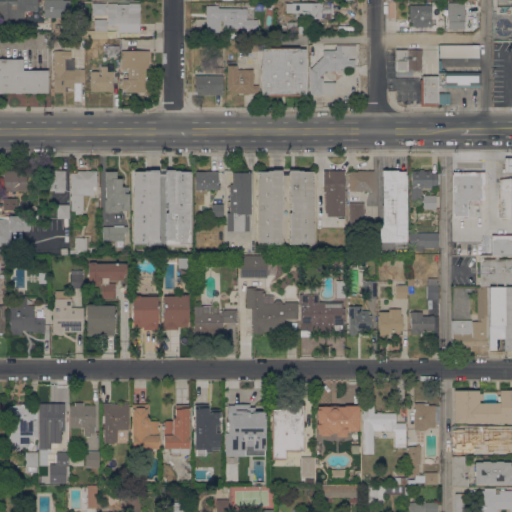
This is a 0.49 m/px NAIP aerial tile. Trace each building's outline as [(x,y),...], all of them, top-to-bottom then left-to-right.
[(0,20),(0,0),(15,0),(16,5),(19,5),(19,20),(0,20)] [(69,0),(69,17),(44,16),(44,0),(69,0)] [(462,0),(462,3),(464,3),(464,28),(448,29),(448,13),(450,13),(450,8),(446,8),(446,4),(450,4),(450,2),(452,2),(452,0),(462,0)] [(285,3),(321,3),(321,2),(329,2),(329,3),(332,3),(332,8),(333,8),(333,18),(330,18),(330,19),(321,19),(321,18),(304,19),(304,33),(287,33),(287,22),(295,22),(294,13),(285,13),(285,3)] [(106,38),(94,38),(94,20),(107,20),(107,15),(106,15),(106,10),(105,10),(105,15),(92,15),(92,3),(105,3),(105,7),(106,7),(106,3),(139,3),(139,13),(140,13),(140,22),(139,22),(139,32),(120,32),(120,25),(107,25),(107,24),(106,24),(106,33),(106,38)] [(221,5),(221,8),(246,8),(246,13),(247,13),(247,19),(257,20),(257,30),(240,30),(240,28),(224,28),(224,26),(222,26),(222,19),(205,19),(206,5),(221,5)] [(431,5),(431,14),(426,14),(426,19),(431,19),(431,22),(432,22),(432,24),(431,24),(431,27),(411,26),(411,21),(409,21),(409,5),(431,5)] [(75,40),(83,40),(83,49),(76,49),(75,45),(75,40)] [(106,44),(118,44),(118,56),(106,56),(106,45),(106,44)] [(319,76),(319,77),(323,77),(323,82),(335,82),(335,94),(309,95),(309,68),(322,56),(322,50),(336,50),(336,45),(356,45),(356,56),(348,56),(348,59),(354,59),(354,67),(345,67),(345,68),(341,68),(341,67),(340,67),(340,71),(325,71),(319,76)] [(478,55),(478,57),(438,57),(438,45),(478,45),(478,49),(478,55)] [(261,49),(268,49),(268,46),(299,47),(299,49),(305,49),(305,94),(298,94),(298,96),(268,96),(268,95),(261,95),(261,49)] [(395,73),(395,50),(423,49),(423,52),(422,52),(422,56),(421,56),(421,66),(423,66),(423,68),(421,68),(421,70),(414,70),(414,72),(412,72),(412,70),(406,70),(406,73),(395,73)] [(120,50),(148,50),(148,77),(146,77),(146,92),(125,92),(125,89),(122,89),(122,79),(127,79),(127,69),(123,69),(123,70),(121,70),(121,68),(120,68),(120,50)] [(53,51),(70,51),(70,59),(65,60),(65,69),(84,69),(84,82),(73,83),(73,88),(69,88),(69,89),(66,89),(66,92),(53,92),(53,51)] [(0,59),(22,59),(22,70),(47,70),(47,92),(35,92),(35,93),(31,93),(31,92),(21,92),(21,94),(15,94),(15,93),(3,92),(3,94),(0,94),(0,59)] [(235,93),(235,90),(227,90),(227,65),(237,65),(237,69),(253,69),(252,85),(258,85),(258,93),(235,93)] [(90,91),(90,71),(98,71),(98,76),(101,76),(101,66),(106,66),(106,71),(112,71),(112,91),(90,91)] [(436,71),(478,71),(478,86),(436,86),(436,75),(436,71)] [(194,94),(194,75),(222,75),(222,95),(194,94)] [(436,103),(436,105),(418,105),(418,79),(420,79),(420,75),(436,75),(436,86),(436,92),(436,103)] [(436,92),(447,92),(448,103),(436,103),(436,92)] [(511,158),(511,172),(503,172),(504,158),(511,158)] [(423,208),(423,200),(411,200),(411,171),(419,171),(419,169),(423,169),(423,171),(431,171),(431,173),(437,173),(437,185),(431,185),(431,187),(420,187),(420,197),(423,197),(423,195),(436,195),(436,208),(423,208)] [(190,244),(165,244),(165,175),(158,175),(158,244),(133,244),(133,171),(144,171),(144,170),(149,170),(158,170),(158,172),(165,172),(165,170),(174,170),(179,170),(179,171),(190,171),(190,244)] [(313,244),(257,244),(257,171),(267,171),(267,170),(272,170),(298,170),(302,170),(302,171),(313,171),(313,244)] [(323,191),(323,182),(317,182),(316,171),(329,170),(330,174),(343,174),(344,191),(323,191)] [(406,242),(379,242),(379,224),(382,224),(382,176),(381,176),(381,170),(397,170),(397,171),(405,171),(405,175),(406,175),(406,242)] [(26,171),(26,191),(3,190),(3,171),(26,171)] [(65,190),(63,190),(63,192),(54,192),(54,190),(41,190),(40,171),(65,171),(65,190)] [(96,171),(96,187),(95,187),(95,190),(93,190),(93,195),(83,195),(82,211),(81,211),(81,214),(75,214),(75,211),(70,211),(70,200),(69,200),(69,196),(70,196),(70,192),(69,192),(69,188),(70,188),(70,171),(96,171)] [(104,199),(105,199),(105,183),(104,183),(104,171),(116,171),(116,178),(124,178),(124,193),(128,193),(128,210),(117,210),(117,212),(104,212),(104,199)] [(195,189),(195,171),(217,171),(217,185),(219,185),(219,189),(195,189)] [(250,214),(248,214),(248,231),(225,231),(225,213),(229,213),(229,206),(227,206),(227,201),(229,201),(229,191),(227,191),(227,187),(229,187),(229,184),(231,184),(231,172),(236,172),(236,171),(241,171),(241,172),(250,172),(250,214)] [(373,191),(349,191),(349,171),(357,171),(373,171),(373,191)] [(483,200),(482,172),(450,173),(451,216),(466,216),(466,200),(483,200)] [(511,219),(510,220),(499,219),(499,179),(510,178),(511,178),(511,219)] [(17,198),(16,209),(9,209),(9,212),(3,212),(3,209),(2,209),(2,198),(17,198)] [(349,203),(363,203),(363,210),(364,210),(364,214),(363,214),(363,219),(364,219),(364,222),(363,222),(363,233),(349,234),(349,203)] [(61,218),(61,220),(57,220),(57,218),(40,218),(40,208),(56,208),(56,204),(69,205),(69,218),(61,218)] [(222,204),(222,216),(211,216),(211,204),(222,204)] [(0,244),(0,219),(7,219),(7,216),(8,216),(29,215),(29,231),(10,231),(10,244),(0,244)] [(127,226),(127,233),(123,233),(123,240),(121,240),(121,246),(113,246),(113,240),(102,240),(102,226),(127,226)] [(423,251),(415,251),(415,247),(409,247),(409,232),(438,232),(438,247),(423,247),(423,251)] [(88,237),(88,243),(89,243),(90,245),(88,245),(88,248),(90,248),(90,251),(87,251),(87,253),(69,253),(69,249),(74,249),(74,244),(77,244),(77,237),(88,237)] [(366,246),(367,237),(377,237),(377,246),(366,246)] [(178,256),(191,256),(190,268),(178,268),(178,256)] [(511,286),(479,286),(479,256),(511,256),(511,286)] [(240,278),(240,260),(266,260),(266,278),(240,278)] [(87,262),(95,262),(95,263),(118,263),(118,262),(124,262),(124,264),(126,264),(126,274),(123,274),(123,277),(122,277),(122,280),(108,280),(108,283),(115,283),(115,298),(101,298),(101,285),(87,285),(87,262)] [(82,270),(82,288),(71,288),(71,270),(82,270)] [(427,277),(438,277),(437,299),(426,298),(427,285),(427,277)] [(345,297),(336,297),(336,280),(345,280),(345,297)] [(376,298),(364,298),(363,285),(362,285),(362,280),(364,280),(364,281),(376,281),(376,298)] [(395,285),(406,285),(406,299),(395,298),(395,285)] [(282,302),(282,304),(284,304),(284,302),(297,302),(297,318),(283,319),(283,333),(252,333),(252,323),(251,323),(251,309),(252,309),(252,308),(246,308),(246,287),(256,287),(256,290),(263,290),(263,292),(270,292),(270,294),(274,294),(274,302),(275,300),(279,300),(282,302)] [(452,351),(452,320),(471,320),(471,321),(477,321),(477,287),(488,287),(488,316),(487,316),(487,345),(471,345),(471,351),(452,351)] [(511,350),(504,350),(504,338),(496,338),(496,350),(489,350),(488,287),(511,287),(511,350)] [(82,307),(82,332),(62,332),(62,335),(51,335),(51,331),(52,331),(52,326),(52,300),(53,300),(53,291),(69,291),(69,299),(70,299),(70,307),(82,307)] [(143,329),(143,327),(132,327),(132,295),(135,295),(140,295),(140,296),(147,296),(147,294),(155,294),(155,296),(158,296),(158,329),(143,329)] [(177,326),(177,329),(163,329),(163,315),(163,296),(180,296),(180,294),(188,294),(188,322),(188,326),(177,326)] [(309,334),(309,330),(300,330),(300,302),(301,302),(301,294),(318,294),(318,302),(342,302),(342,309),(343,309),(343,325),(332,325),(332,330),(328,330),(328,334),(309,334)] [(100,335),(87,335),(87,304),(93,304),(93,305),(114,305),(114,335),(100,335)] [(9,335),(9,306),(33,306),(33,318),(44,318),(44,333),(41,333),(41,332),(35,332),(35,333),(32,333),(32,330),(21,330),(21,335),(9,335)] [(193,333),(193,306),(219,306),(219,310),(236,310),(236,322),(221,322),(221,333),(193,333)] [(378,312),(388,312),(388,309),(400,309),(400,316),(401,316),(401,330),(400,330),(400,332),(395,332),(395,330),(393,330),(393,331),(391,331),(391,333),(388,333),(388,334),(385,334),(385,335),(382,335),(382,334),(379,334),(378,312)] [(359,312),(359,316),(367,316),(367,314),(371,314),(371,330),(360,330),(360,333),(355,333),(355,335),(350,335),(350,333),(348,333),(348,323),(347,323),(347,320),(348,320),(349,318),(347,318),(347,316),(347,311),(359,312)] [(410,312),(421,312),(421,316),(430,316),(430,315),(432,315),(432,316),(434,316),(434,330),(420,330),(420,334),(410,333),(410,312)] [(511,422),(453,422),(453,391),(479,391),(479,394),(482,394),(482,400),(479,400),(479,402),(499,402),(499,401),(497,401),(497,396),(499,396),(499,390),(511,390),(511,422)] [(129,404),(128,438),(117,438),(116,443),(104,442),(104,423),(102,423),(102,416),(100,416),(100,403),(129,404)] [(193,449),(217,448),(216,424),(218,424),(218,411),(208,411),(207,403),(192,404),(193,449)] [(272,439),(272,408),(288,408),(288,403),(303,403),(303,439),(272,439)] [(362,405),(366,405),(365,403),(370,403),(370,405),(373,405),(373,413),(377,413),(377,412),(380,412),(380,413),(395,413),(395,423),(405,423),(405,447),(395,447),(394,430),(373,430),(373,454),(363,454),(362,405)] [(439,424),(434,424),(434,427),(426,427),(426,429),(419,429),(419,431),(415,431),(415,429),(414,429),(414,403),(423,403),(428,403),(428,405),(439,405),(439,424)] [(27,404),(27,406),(32,406),(32,412),(33,412),(33,437),(28,437),(28,443),(24,443),(24,445),(22,445),(19,450),(9,450),(9,445),(8,445),(8,412),(8,406),(13,406),(14,404),(27,404)] [(39,448),(39,404),(51,404),(51,406),(63,406),(63,427),(59,427),(59,442),(50,442),(50,448),(39,448)] [(146,404),(146,417),(147,417),(149,418),(149,421),(158,421),(158,449),(150,449),(150,454),(141,454),(142,449),(132,449),(132,404),(146,404)] [(187,404),(188,453),(182,453),(182,448),(180,448),(180,453),(171,454),(171,448),(164,448),(163,422),(165,422),(165,421),(172,421),(172,418),(175,418),(175,404),(187,404)] [(263,433),(253,433),(253,427),(240,428),(240,429),(242,429),(243,430),(244,434),(241,436),(240,436),(240,440),(233,440),(233,425),(232,425),(232,410),(240,410),(240,411),(243,411),(243,409),(250,409),(250,411),(253,411),(253,405),(262,405),(262,411),(263,411),(263,433)] [(358,430),(346,431),(346,433),(346,436),(336,436),(336,433),(332,433),(332,434),(329,434),(329,436),(320,436),(320,434),(317,434),(317,429),(316,429),(316,424),(317,424),(317,414),(316,414),(316,409),(317,409),(317,407),(329,407),(329,405),(338,405),(338,407),(344,406),(344,405),(358,405),(358,430)] [(70,406),(94,406),(94,432),(93,432),(93,433),(89,433),(89,436),(84,436),(84,426),(70,426),(70,406)] [(511,453),(511,452),(510,452),(510,444),(497,444),(497,445),(495,445),(495,444),(494,444),(494,427),(510,427),(510,435),(511,435),(511,453)] [(483,429),(482,444),(473,444),(473,442),(467,442),(467,429),(483,429)] [(283,441),(283,449),(275,449),(275,441),(283,441)] [(297,441),(297,449),(288,449),(289,441),(297,441)] [(237,460),(237,454),(235,454),(235,442),(249,442),(249,453),(247,453),(246,460),(237,460)] [(420,464),(418,464),(418,475),(411,475),(411,464),(407,464),(408,446),(416,446),(416,445),(419,445),(419,446),(420,446),(420,464)] [(24,452),(37,452),(37,466),(36,466),(36,472),(25,472),(25,460),(23,460),(23,458),(24,458),(24,452)] [(56,466),(56,452),(68,452),(68,466),(56,466)] [(86,466),(86,452),(99,452),(98,466),(86,466)] [(314,476),(300,476),(300,457),(314,457),(314,476)] [(464,457),(464,478),(467,478),(467,487),(452,487),(452,457),(464,457)] [(511,484),(474,484),(474,462),(482,462),(482,460),(489,460),(489,462),(495,462),(495,460),(502,460),(502,462),(510,462),(510,465),(511,465),(511,484)] [(437,484),(424,484),(424,472),(437,472),(437,484)] [(405,483),(405,485),(394,485),(394,477),(407,477),(407,480),(407,483),(405,483)] [(95,508),(95,485),(86,484),(85,507),(95,508)] [(361,486),(361,497),(353,497),(353,498),(349,498),(349,497),(331,497),(331,498),(328,498),(328,497),(320,497),(320,486),(361,486)] [(169,487),(169,503),(157,503),(157,487),(169,487)] [(511,511),(493,511),(476,511),(476,497),(480,497),(480,491),(484,491),(484,488),(495,488),(495,494),(499,494),(499,491),(511,491),(511,511)] [(139,511),(126,511),(126,494),(129,494),(129,489),(134,489),(134,494),(139,494),(139,511)] [(454,511),(454,494),(468,494),(468,490),(475,491),(474,497),(468,497),(468,511),(454,511)] [(228,511),(215,511),(215,500),(228,499),(228,511)] [(183,502),(183,511),(170,511),(170,502),(183,502)] [(437,503),(437,511),(409,511),(409,503),(437,503)]
